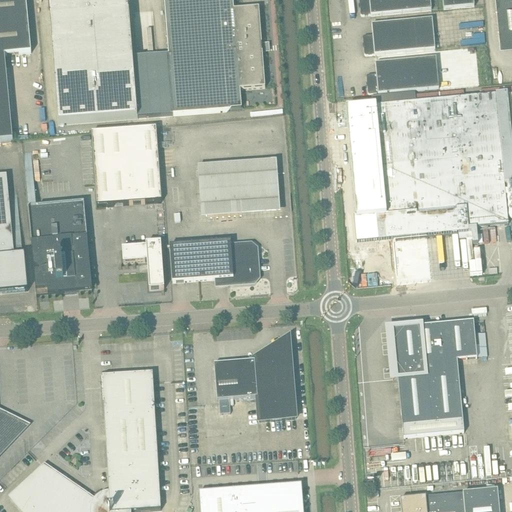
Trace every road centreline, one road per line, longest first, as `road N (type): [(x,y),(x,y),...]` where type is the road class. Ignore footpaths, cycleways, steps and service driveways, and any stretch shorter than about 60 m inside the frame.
road 1 (unclassified): [(0,331),(336,306)]
road 2 (unclassified): [(336,306),(311,0)]
road 3 (unclassified): [(351,511),(336,306)]
road 4 (unclassified): [(336,306),(511,290)]
